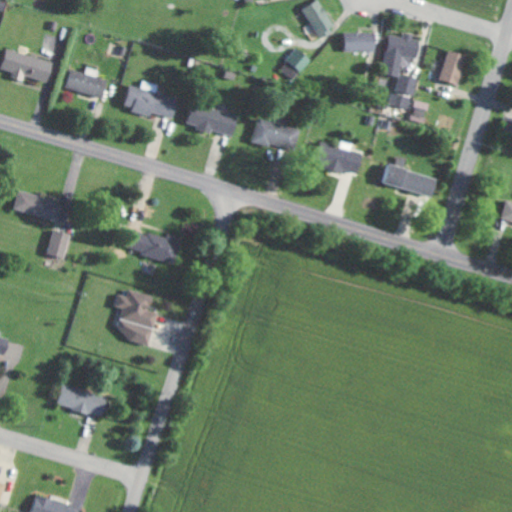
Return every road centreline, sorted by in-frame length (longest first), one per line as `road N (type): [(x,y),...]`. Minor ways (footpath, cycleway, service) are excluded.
road 1 (secondary): [(511,280),(0,125)]
road 2 (residential): [(127,511),(228,194)]
road 3 (residential): [(439,258),(511,38)]
road 4 (residential): [(137,480),(0,437)]
road 5 (residential): [(390,0),(511,38)]
